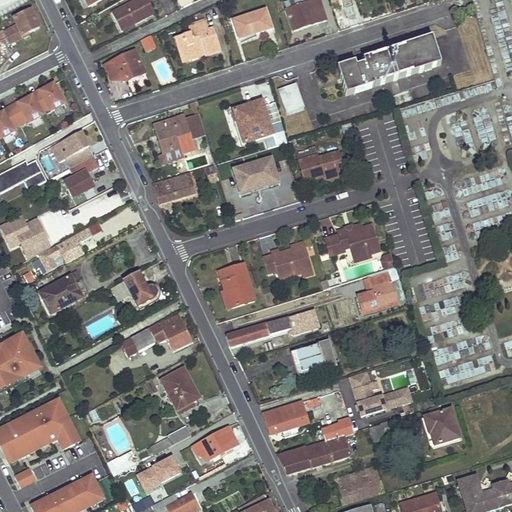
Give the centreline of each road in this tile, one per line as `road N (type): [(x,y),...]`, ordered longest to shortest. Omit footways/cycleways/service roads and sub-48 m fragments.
road 1 (residential): [(293,511),(170,253)]
road 2 (residential): [(419,177),(170,253)]
road 3 (residential): [(170,253),(71,51)]
road 4 (unknown): [(83,74),(239,0)]
